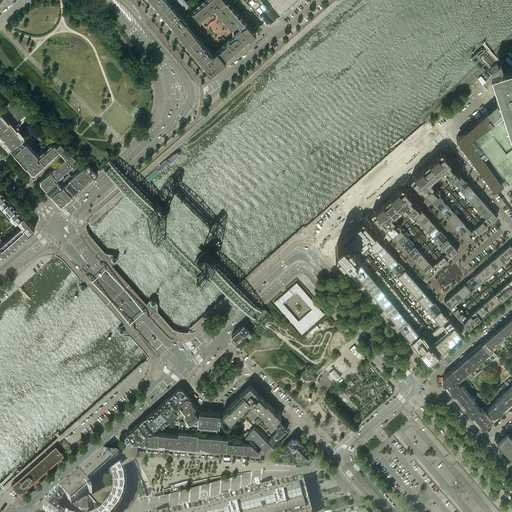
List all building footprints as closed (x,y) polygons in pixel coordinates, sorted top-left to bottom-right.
[(150,0),(210,73),(214,69),(226,60),(256,33),(244,20),(226,0),(203,0),(192,10),(193,10),(190,12),(186,8),(189,5),(184,0),(150,0)] [(264,6),(267,3),(264,0),(261,0),(255,6),(256,8),(255,8),(257,11),(258,10),(264,6)] [(273,0),(282,10),(293,0),(273,0)] [(267,3),(264,6),(274,17),(280,11),(271,1),(270,2),(270,3),(269,5),(267,3)] [(274,17),(264,6),(258,10),(267,20),(268,21),(270,21),(274,17)] [(511,61),(488,70),(511,144),(511,61)] [(7,106),(1,112),(0,112),(0,130),(25,107),(21,103),(16,98),(7,106)] [(511,119),(511,118),(511,117),(506,111),(505,111),(497,102),(496,102),(497,104),(494,107),(494,106),(493,106),(492,106),(492,107),(491,107),(491,108),(492,108),(492,109),(488,112),(487,110),(484,113),(482,114),(456,137),(495,189),(511,175),(511,119)] [(25,107),(0,130),(0,135),(1,136),(13,125),(14,124),(29,111),(26,107),(25,107)] [(13,125),(1,136),(10,147),(22,136),(13,125)] [(22,136),(10,147),(14,152),(25,142),(26,141),(27,141),(26,140),(27,139),(26,138),(25,138),(24,137),(23,137),(23,136),(22,136)] [(25,142),(14,152),(18,155),(20,158),(32,148),(26,141),(25,142)] [(75,157),(64,146),(61,142),(57,145),(55,143),(52,145),(51,143),(47,147),(49,148),(47,150),(53,156),(60,150),(66,157),(66,158),(70,161),(75,157)] [(32,148),(20,158),(24,162),(26,165),(38,155),(32,148)] [(41,155),(39,157),(45,163),(53,156),(47,150),(45,152),(44,150),(40,153),(41,155)] [(441,150),(371,212),(373,215),(390,234),(391,234),(392,233),(399,227),(402,224),(410,217),(413,214),(420,208),(421,208),(421,207),(422,207),(430,200),(431,199),(431,198),(438,192),(441,189),(449,182),(452,180),(459,174),(460,173),(461,172),(458,169),(453,164),(443,152),(441,150)] [(38,155),(26,165),(32,172),(34,172),(45,163),(39,157),(38,155)] [(68,170),(71,167),(70,165),(72,163),(70,161),(66,158),(66,157),(50,172),(54,177),(55,175),(57,177),(59,175),(60,177),(64,173),(63,172),(67,168),(68,170)] [(74,164),(76,165),(90,179),(94,175),(84,166),(83,164),(79,160),(74,164)] [(95,169),(88,162),(84,166),(94,175),(94,176),(98,171),(95,169)] [(90,179),(76,165),(71,169),(75,173),(85,183),(90,179)] [(67,171),(64,173),(60,177),(65,182),(64,182),(66,184),(65,185),(63,183),(62,184),(72,195),(82,187),(72,176),(67,171)] [(41,182),(47,188),(57,180),(54,177),(50,172),(41,180),(41,182)] [(85,183),(75,173),(72,176),(82,187),(85,183)] [(457,185),(464,179),(461,175),(453,181),(457,185)] [(459,190),(468,183),(464,179),(457,185),(457,186),(458,185),(461,189),(459,190)] [(58,187),(61,185),(57,180),(47,188),(51,193),(58,187)] [(463,194),(472,187),(468,183),(459,190),(463,194)] [(72,195),(62,184),(61,185),(58,187),(64,193),(68,198),(72,195)] [(68,198),(64,193),(58,187),(51,193),(61,205),(68,198)] [(467,198),(475,191),(472,187),(463,194),(467,198)] [(470,203),(479,195),(475,191),(467,198),(467,199),(469,197),(472,201),(470,202),(470,203)] [(436,204),(445,196),(441,192),(432,200),(436,204)] [(474,207),(482,199),(479,195),(470,203),(474,207)] [(0,203),(2,206),(10,200),(6,196),(0,201),(0,203)] [(439,208),(448,200),(445,196),(436,204),(439,208)] [(477,211),(486,203),(482,199),(474,207),(477,211)] [(6,210),(13,204),(10,200),(2,206),(6,210)] [(443,212),(452,204),(448,200),(439,208),(443,212)] [(481,215),(489,207),(486,203),(477,211),(481,215)] [(9,214),(17,207),(13,204),(6,210),(9,214)] [(446,216),(455,208),(452,204),(443,212),(446,216)] [(12,218),(20,211),(17,207),(9,214),(12,218)] [(486,217),(493,211),(489,207),(481,215),(484,219),(486,217)] [(450,220),(459,212),(457,214),(454,210),(455,209),(455,208),(446,216),(450,220)] [(422,209),(413,216),(417,221),(425,213),(422,209)] [(20,218),(24,215),(20,211),(12,218),(16,222),(17,221),(20,218)] [(497,215),(493,211),(486,217),(490,222),(497,215)] [(453,224),(462,216),(459,212),(450,220),(453,224)] [(417,221),(416,221),(420,225),(420,226),(421,225),(420,225),(429,217),(425,213),(417,221)] [(35,228),(24,215),(20,218),(17,221),(19,224),(20,223),(22,225),(22,226),(28,233),(35,228)] [(457,228),(464,222),(461,218),(463,217),(462,216),(453,224),(457,228)] [(429,217),(420,225),(421,225),(424,229),(432,221),(429,217)] [(482,228),(490,222),(486,217),(484,219),(479,223),(478,224),(482,228)] [(363,219),(333,245),(340,253),(352,268),(359,263),(355,266),(350,261),(355,256),(350,251),(354,247),(358,251),(364,246),(370,253),(383,242),(363,219)] [(432,221),(424,229),(427,233),(436,225),(432,221)] [(461,233),(470,225),(469,224),(468,226),(464,222),(457,228),(461,233)] [(475,235),(482,228),(478,224),(477,224),(473,228),(471,230),(475,235)] [(436,225),(427,233),(431,237),(432,236),(440,229),(436,225)] [(464,236),(471,230),(473,228),(470,225),(461,233),(464,236)] [(28,233),(22,226),(19,229),(25,236),(28,233)] [(400,228),(393,234),(396,239),(404,232),(400,228)] [(25,236),(19,229),(15,232),(21,240),(25,236)] [(440,229),(432,236),(435,240),(436,240),(443,234),(440,229)] [(468,241),(475,235),(471,230),(464,236),(468,241)] [(21,240),(15,232),(11,235),(18,243),(21,240)] [(404,232),(396,239),(400,243),(407,236),(404,232)] [(435,240),(434,241),(434,242),(438,246),(447,238),(443,234),(436,240),(435,240)] [(18,243),(11,235),(7,238),(14,246),(18,243)] [(407,236),(400,243),(404,247),(411,240),(407,236)] [(10,249),(4,242),(4,241),(1,238),(0,238),(0,243),(1,245),(0,245),(7,252),(10,249)] [(14,246),(7,238),(4,241),(4,242),(10,249),(14,246)] [(447,238),(438,246),(441,250),(450,242),(447,238)] [(411,240),(404,247),(407,251),(414,244),(411,240)] [(450,242),(441,250),(445,253),(445,254),(447,252),(454,246),(450,242)] [(414,244),(407,251),(411,255),(418,248),(418,249),(420,247),(416,243),(414,244)] [(383,244),(376,251),(380,255),(387,248),(383,244)] [(454,246),(447,252),(450,256),(458,250),(454,246)] [(511,254),(505,247),(501,250),(508,258),(511,254)] [(380,255),(378,256),(382,260),(383,259),(390,253),(387,248),(380,255)] [(418,248),(411,255),(414,259),(422,253),(418,249),(418,248)] [(508,258),(501,250),(497,254),(504,261),(508,258)] [(440,257),(439,258),(443,263),(450,256),(447,252),(445,254),(445,253),(440,257)] [(390,253),(383,259),(387,263),(394,257),(390,253)] [(422,253),(414,259),(418,263),(425,257),(425,256),(422,253)] [(504,261),(497,254),(493,257),(499,265),(504,261)] [(425,257),(418,263),(421,267),(429,260),(426,256),(425,256),(425,257)] [(387,263),(385,264),(386,264),(389,268),(391,267),(390,267),(398,261),(394,257),(387,263)] [(499,265),(493,257),(489,261),(495,268),(499,265)] [(434,263),(432,265),(436,269),(443,263),(439,258),(438,259),(434,263)] [(429,260),(421,267),(425,271),(432,265),(434,263),(431,259),(429,260)] [(398,261),(390,267),(391,267),(394,271),(401,265),(398,261)] [(495,268),(489,261),(485,265),(491,272),(495,268)] [(358,264),(352,268),(356,273),(361,268),(364,266),(361,262),(358,264)] [(401,265),(394,271),(397,275),(405,269),(401,265)] [(432,265),(425,271),(429,275),(436,269),(432,265)] [(491,272),(485,265),(481,268),(487,275),(491,272)] [(361,268),(356,273),(359,277),(365,272),(367,270),(364,266),(361,268)] [(487,275),(481,268),(477,272),(483,279),(487,275)] [(397,275),(396,276),(400,280),(408,273),(405,269),(397,275)] [(365,272),(359,277),(363,281),(368,277),(371,274),(367,270),(365,272)] [(483,279),(477,272),(473,275),(479,282),(483,279)] [(408,273),(400,280),(403,284),(412,277),(408,273)] [(368,277),(363,281),(366,285),(371,281),(374,279),(371,274),(368,277)] [(452,274),(438,286),(443,291),(456,279),(452,274)] [(479,282),(473,275),(469,279),(475,286),(479,282)] [(412,277),(403,284),(407,288),(407,289),(408,288),(407,288),(416,281),(412,277)] [(371,281),(366,285),(369,289),(375,285),(378,283),(374,279),(371,281)] [(475,286),(469,279),(465,282),(471,289),(475,286)] [(416,281),(407,288),(408,288),(411,292),(419,285),(416,281)] [(511,289),(511,287),(507,281),(503,285),(509,292),(511,289)] [(302,334),(324,314),(296,282),(287,290),(291,295),(296,291),(312,309),(298,321),(282,303),(287,299),(283,294),(274,302),(302,334)] [(471,289),(465,282),(461,286),(467,293),(471,289)] [(375,285),(369,289),(373,294),(378,289),(381,287),(378,283),(375,285)] [(411,292),(410,292),(411,293),(414,297),(423,289),(419,285),(411,292)] [(505,296),(509,292),(503,285),(499,289),(505,296)] [(467,293),(461,286),(456,289),(463,297),(467,293)] [(378,289),(373,294),(376,298),(382,293),(384,291),(381,287),(378,289)] [(423,289),(414,297),(417,300),(418,301),(426,293),(423,289)] [(463,297),(456,289),(452,293),(459,300),(463,297)] [(501,299),(505,296),(499,289),(495,292),(501,299)] [(382,293),(376,298),(380,302),(385,298),(388,295),(384,291),(382,293)] [(501,299),(495,292),(491,296),(497,303),(501,299)] [(417,300),(417,301),(421,305),(430,297),(426,293),(418,301),(417,300)] [(459,300),(452,293),(449,296),(455,303),(459,300)] [(385,298),(380,302),(383,306),(388,302),(391,299),(388,295),(385,298)] [(455,303),(449,296),(444,300),(451,309),(456,305),(455,303)] [(497,303),(491,296),(486,299),(493,306),(497,303)] [(430,297),(421,305),(424,309),(433,301),(430,297)] [(388,302),(383,306),(387,310),(392,306),(395,304),(391,299),(388,302)] [(489,310),(493,306),(486,299),(482,303),(489,310)] [(433,301),(424,309),(428,313),(437,305),(433,301)] [(485,313),(489,310),(482,303),(478,306),(485,313)] [(392,306),(387,310),(390,315),(395,310),(398,308),(395,304),(392,306)] [(437,305),(428,313),(432,317),(441,309),(437,305)] [(460,309),(456,305),(451,309),(461,319),(465,316),(462,311),(460,309)] [(485,313),(478,306),(474,310),(480,317),(485,313)] [(395,310),(390,315),(393,319),(399,314),(402,312),(398,308),(395,310)] [(441,309),(432,317),(435,321),(436,321),(444,313),(441,309)] [(480,317),(474,310),(470,313),(476,321),(480,317)] [(257,324),(263,317),(262,316),(261,317),(255,312),(252,315),(254,316),(251,319),(257,324)] [(399,314),(393,319),(397,323),(402,319),(405,316),(402,312),(399,314)] [(435,321),(439,325),(447,318),(446,318),(447,317),(444,313),(436,321),(435,321)] [(476,321),(470,313),(466,317),(473,324),(476,321)] [(402,319),(397,323),(400,327),(406,323),(408,320),(405,316),(402,319)] [(473,324),(466,317),(465,316),(461,319),(468,328),(473,324)] [(511,316),(511,317),(503,324),(503,325),(495,331),(494,331),(495,332),(487,338),(486,338),(487,339),(485,340),(484,340),(491,348),(493,346),(502,338),(509,332),(511,331),(511,329),(511,316)] [(416,335),(410,340),(427,360),(431,360),(439,353),(443,349),(444,349),(461,334),(450,320),(448,318),(447,319),(447,318),(439,325),(433,330),(434,330),(440,337),(436,341),(431,344),(430,346),(419,332),(419,333),(416,335)] [(406,323),(400,327),(404,331),(409,327),(412,325),(408,320),(406,323)] [(251,331),(254,329),(247,322),(244,325),(251,331)] [(244,324),(239,328),(245,334),(247,332),(249,335),(252,332),(244,324)] [(409,327),(404,331),(407,335),(412,331),(415,329),(412,325),(409,327)] [(231,335),(231,338),(235,342),(245,334),(239,328),(231,335)] [(412,331),(407,335),(410,340),(416,335),(419,333),(415,329),(412,331)] [(247,332),(245,334),(235,342),(240,347),(249,338),(247,336),(249,335),(247,332)] [(491,348),(484,340),(480,344),(489,353),(490,355),(494,352),(491,348)] [(476,364),(479,361),(489,353),(480,344),(456,365),(465,375),(469,380),(474,376),(469,370),(473,367),(476,365),(476,364)] [(361,360),(365,356),(357,348),(353,351),(361,360)] [(455,381),(458,379),(465,375),(456,365),(442,377),(442,382),(453,394),(460,387),(455,381)] [(335,381),(341,375),(334,368),(328,373),(335,380),(335,381)] [(260,393),(258,391),(257,391),(256,390),(250,384),(239,395),(238,394),(236,396),(238,398),(236,399),(235,398),(228,406),(228,405),(225,408),(226,408),(222,412),(231,421),(244,407),(243,407),(250,400),(258,409),(257,410),(260,413),(269,404),(267,401),(267,400),(265,398),(264,400),(262,398),(263,397),(260,394),(260,393)] [(474,399),(471,396),(462,385),(460,387),(453,394),(465,408),(473,400),(474,399)] [(510,404),(511,401),(511,385),(502,394),(510,404)] [(179,387),(171,394),(179,403),(180,402),(181,401),(180,400),(187,394),(182,388),(179,387)] [(182,406),(179,403),(171,394),(166,398),(177,410),(180,408),(182,406)] [(191,399),(187,394),(180,400),(181,401),(180,402),(183,406),(191,399)] [(495,417),(510,404),(502,394),(495,400),(496,401),(487,409),(488,410),(491,413),(493,415),(495,417)] [(177,410),(166,398),(159,405),(170,418),(174,415),(178,412),(177,410)] [(220,412),(215,411),(199,410),(191,399),(183,406),(182,406),(180,408),(182,410),(185,415),(191,422),(198,423),(219,425),(220,412)] [(488,415),(491,413),(488,410),(486,411),(485,412),(481,407),(480,408),(473,400),(465,408),(481,426),(484,427),(495,417),(493,415),(490,418),(488,415)] [(274,408),(269,404),(260,413),(264,417),(263,418),(267,422),(268,421),(272,424),(281,415),(278,412),(278,411),(276,409),(274,410),(273,409),(274,408)] [(159,405),(151,412),(160,422),(162,425),(170,418),(159,405)] [(146,417),(155,427),(157,429),(160,428),(157,425),(160,422),(151,412),(146,417)] [(146,417),(141,421),(149,431),(155,427),(146,417)] [(278,431),(272,436),(269,440),(272,443),(273,443),(287,429),(278,420),(275,423),(278,426),(276,428),(276,429),(278,431)] [(141,421),(130,430),(136,437),(136,442),(147,442),(148,434),(149,433),(149,431),(141,421)] [(203,434),(203,432),(198,431),(198,423),(191,422),(179,421),(178,434),(178,445),(202,447),(203,434)] [(245,432),(243,434),(251,442),(259,450),(260,449),(261,449),(262,449),(263,449),(265,451),(271,445),(272,443),(269,440),(268,441),(254,427),(249,432),(248,431),(247,431),(246,431),(245,432)] [(128,441),(136,442),(136,437),(130,430),(126,434),(125,436),(128,441)] [(159,432),(149,433),(148,434),(147,442),(158,443),(159,433),(159,432)] [(178,445),(178,434),(159,433),(158,443),(178,445)] [(511,440),(506,433),(496,443),(497,442),(511,458),(511,440)] [(203,434),(202,447),(210,448),(211,435),(203,434)] [(220,448),(221,436),(211,435),(210,448),(220,448)] [(313,459),(315,457),(296,438),(292,438),(275,455),(313,459)] [(235,441),(227,440),(226,449),(234,450),(235,441)] [(259,450),(251,442),(235,441),(234,450),(259,452),(259,450)] [(55,453),(52,449),(11,485),(19,495),(60,458),(56,454),(58,453),(57,452),(55,453)] [(87,484),(108,466),(109,468),(113,465),(119,460),(117,458),(114,460),(111,457),(112,456),(111,456),(111,455),(110,455),(107,452),(80,476),(87,484),(87,485),(91,490),(90,491),(91,491),(93,490),(87,484)] [(116,511),(120,505),(122,506),(123,495),(125,496),(124,485),(126,485),(122,475),(124,474),(120,468),(119,468),(111,474),(113,478),(112,478),(115,485),(113,486),(114,493),(113,493),(112,501),(110,500),(107,507),(106,507),(106,506),(104,509),(101,511),(100,511),(99,511),(116,511)] [(91,502),(84,494),(87,492),(89,494),(92,495),(92,492),(91,491),(90,491),(91,490),(87,485),(87,484),(80,476),(79,475),(79,476),(60,493),(70,505),(71,506),(76,501),(79,505),(78,510),(80,511),(89,511),(91,510),(91,506),(89,504),(91,502)] [(310,511),(306,496),(302,479),(276,486),(276,484),(275,484),(275,486),(260,490),(258,483),(253,484),(255,491),(230,498),(229,496),(228,496),(229,498),(183,510),(183,508),(182,509),(182,510),(176,511),(155,511),(155,510),(153,511),(150,511),(310,511)] [(63,510),(70,505),(60,493),(43,507),(43,511),(62,511),(61,511),(63,510)]
